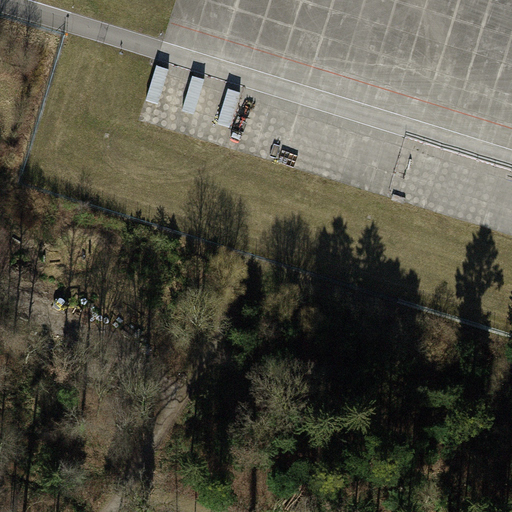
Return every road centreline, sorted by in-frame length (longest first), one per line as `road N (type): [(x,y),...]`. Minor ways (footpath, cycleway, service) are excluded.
road 1 (track): [(108,511),(226,319)]
road 2 (track): [(175,403),(0,277)]
